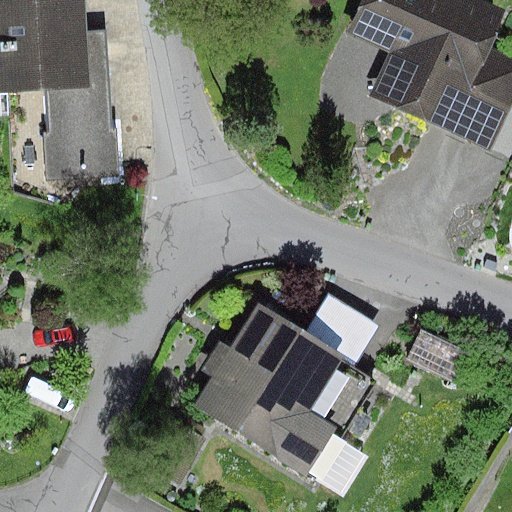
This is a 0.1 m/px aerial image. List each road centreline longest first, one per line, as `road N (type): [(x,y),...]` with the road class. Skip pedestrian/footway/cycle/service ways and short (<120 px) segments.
road 1 (residential): [(67,511),(203,186)]
road 2 (residential): [(203,186),(511,293)]
road 3 (residential): [(164,0),(203,186)]
